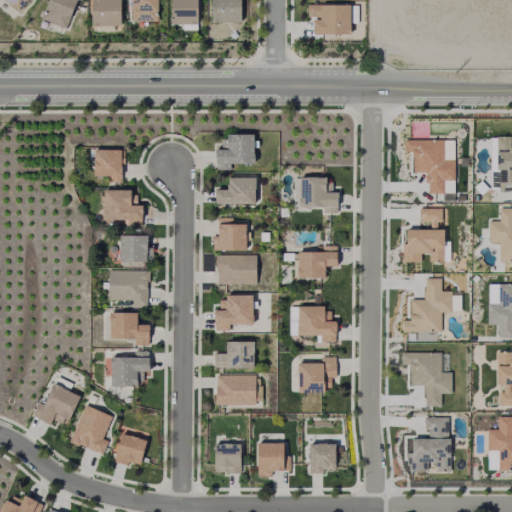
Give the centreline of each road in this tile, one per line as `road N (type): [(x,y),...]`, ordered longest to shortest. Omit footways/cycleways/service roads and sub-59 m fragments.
road 1 (residential): [(370,85),(366,394),(373,511)]
road 2 (residential): [(0,437),(51,475),(132,502),(373,511)]
road 3 (residential): [(170,166),(183,207),(180,511)]
road 4 (tertiary): [(0,84),(275,86)]
road 5 (tertiary): [(370,85),(511,91)]
road 6 (residential): [(511,510),(373,511)]
